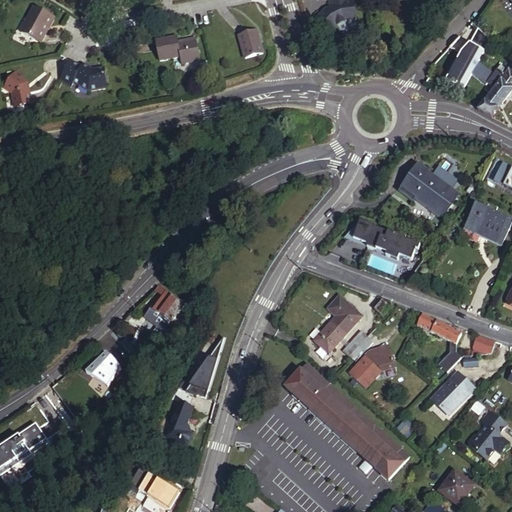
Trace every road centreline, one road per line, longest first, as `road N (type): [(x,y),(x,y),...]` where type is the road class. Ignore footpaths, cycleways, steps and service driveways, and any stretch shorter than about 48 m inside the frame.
road 1 (residential): [(288,166),(242,189),(73,353),(0,410)]
road 2 (tertiary): [(0,150),(281,90)]
road 3 (residential): [(293,253),(256,322),(200,511)]
road 4 (residential): [(293,253),(511,337)]
road 5 (unclassified): [(479,0),(396,97)]
